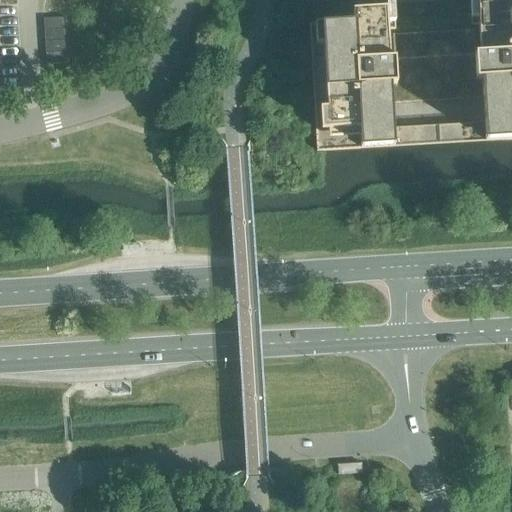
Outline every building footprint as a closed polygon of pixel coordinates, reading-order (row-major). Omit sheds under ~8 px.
[(463,56),(464,75),(475,75),(475,81),(481,80),(484,124),(485,142),(504,141),(511,140),(511,13),(510,3),(469,5),(470,26),(478,26),(479,55),(475,56),(474,56),(463,56)] [(359,137),(360,149),(394,147),(393,129),(390,86),(396,85),(395,80),(406,79),(405,60),(394,60),(389,61),(387,31),(394,30),(393,9),(352,12),(352,23),(314,25),(316,46),(323,45),(326,110),(319,110),(320,132),(328,131),(328,139),(359,137)] [(43,19),(44,30),(66,29),(65,17),(43,19)] [(44,30),(44,42),(66,40),(66,29),(44,30)] [(394,60),(405,60),(463,56),(474,56),(475,56),(473,31),(392,36),(394,60)] [(44,42),(45,53),(67,52),(66,40),(44,42)] [(67,52),(45,53),(46,64),(68,63),(67,52)]
